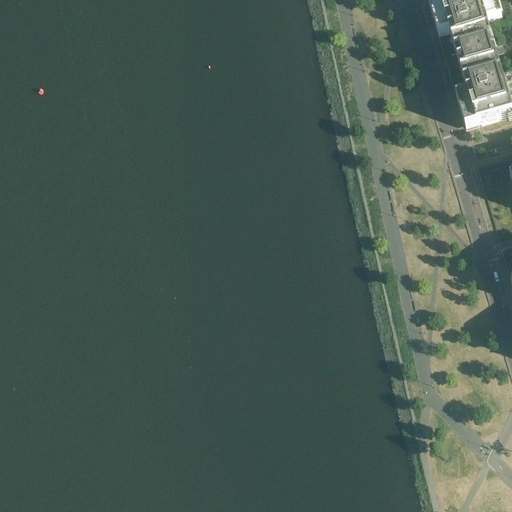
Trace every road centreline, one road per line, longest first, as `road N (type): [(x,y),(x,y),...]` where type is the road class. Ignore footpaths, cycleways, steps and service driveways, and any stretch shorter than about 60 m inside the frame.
road 1 (residential): [(452,156),(511,359)]
road 2 (residential): [(407,0),(452,156)]
